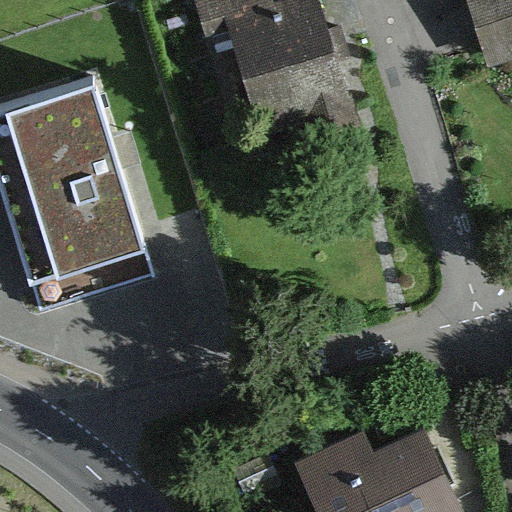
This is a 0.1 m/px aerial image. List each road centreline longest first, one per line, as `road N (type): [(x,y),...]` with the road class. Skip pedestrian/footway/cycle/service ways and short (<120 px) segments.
road 1 (residential): [(479,318),(72,455)]
road 2 (residential): [(479,318),(387,0)]
